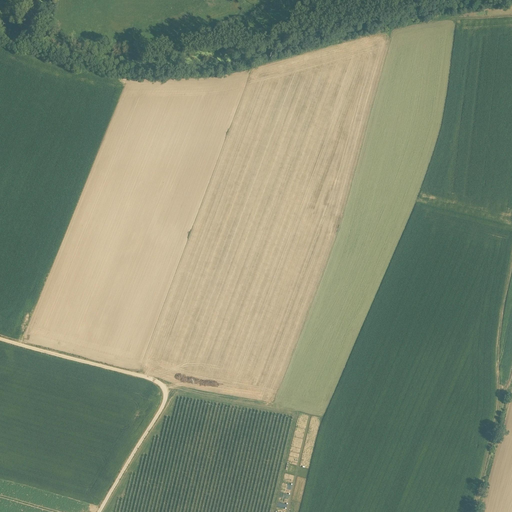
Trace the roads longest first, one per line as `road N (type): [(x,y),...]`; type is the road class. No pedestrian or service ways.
road 1 (track): [(0,339),(157,381),(166,391),(100,511)]
road 2 (track): [(471,511),(496,413),(498,330),(511,260)]
